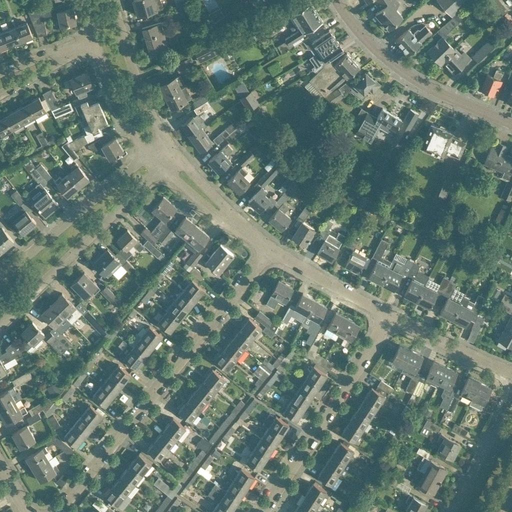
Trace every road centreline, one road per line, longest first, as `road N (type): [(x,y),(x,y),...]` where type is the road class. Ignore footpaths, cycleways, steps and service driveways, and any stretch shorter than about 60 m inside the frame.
road 1 (residential): [(55,511),(268,250)]
road 2 (residential): [(261,511),(384,316)]
road 3 (residential): [(0,323),(161,168)]
road 4 (tertiary): [(511,124),(386,60),(336,0)]
road 5 (residential): [(143,156),(0,276)]
road 6 (residential): [(165,139),(112,0)]
road 7 (residential): [(384,316),(511,373)]
road 8 (residential): [(268,250),(384,316)]
road 9 (residential): [(450,511),(511,396)]
road 10 (residential): [(94,38),(143,156)]
